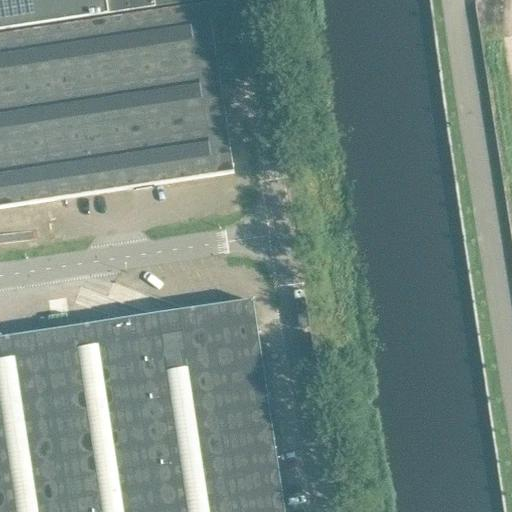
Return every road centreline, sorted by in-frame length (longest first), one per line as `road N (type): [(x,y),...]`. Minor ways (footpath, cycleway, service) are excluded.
road 1 (unclassified): [(511,399),(450,0)]
road 2 (unclassified): [(0,289),(270,249)]
road 3 (unclassified): [(309,511),(270,249)]
road 4 (unclassified): [(270,249),(239,0)]
